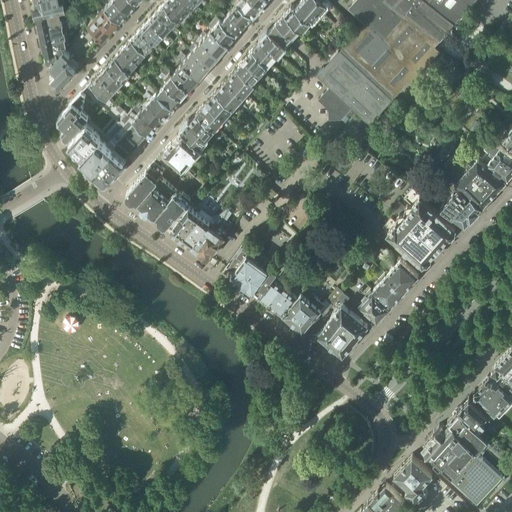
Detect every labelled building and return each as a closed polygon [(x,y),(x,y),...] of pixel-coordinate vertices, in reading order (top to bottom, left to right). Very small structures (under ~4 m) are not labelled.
[(35,4),(37,12),(63,7),(65,6),(63,0),(35,0),(36,4),(35,4)] [(128,9),(118,0),(109,0),(105,5),(120,18),(128,9)] [(118,0),(128,9),(136,0),(118,0)] [(183,18),(190,12),(176,0),(164,0),(164,1),(181,16),(183,18)] [(190,12),(196,6),(189,0),(176,0),(190,12)] [(233,6),(229,10),(244,24),(249,18),(252,15),(237,1),(235,0),(227,0),(233,6)] [(237,0),(237,1),(252,15),(256,10),(255,10),(259,6),(252,0),(250,3),(246,0),(237,0)] [(298,0),(295,4),(313,20),(321,11),(308,0),(298,0)] [(308,0),(321,11),(329,2),(327,0),(308,0)] [(355,0),(350,6),(366,21),(342,47),(339,50),(338,49),(323,66),(317,73),(329,85),(318,98),(328,108),(329,118),(342,117),(348,111),(349,112),(336,125),(339,128),(356,110),(364,118),(370,122),(409,79),(412,82),(439,49),(434,45),(440,38),(445,33),(453,23),(454,23),(474,0),(355,0)] [(172,25),(181,16),(164,1),(155,10),(172,25)] [(285,11),(301,25),(305,29),(313,20),(295,4),(295,3),(291,3),(291,4),(289,6),(285,10),(285,11)] [(211,11),(216,15),(219,18),(236,33),(236,32),(240,29),(239,28),(244,24),(229,10),(225,15),(215,6),(211,11)] [(37,12),(40,26),(63,21),(66,20),(65,20),(64,20),(63,15),(64,15),(63,7),(37,12)] [(104,7),(95,16),(110,30),(117,22),(117,21),(118,21),(116,18),(104,7)] [(165,34),(172,25),(155,10),(147,18),(165,34)] [(277,20),(292,33),(293,34),(301,25),(285,11),(280,16),(277,20)] [(211,26),(211,27),(227,42),(236,33),(219,18),(216,15),(208,24),(211,26)] [(110,30),(95,16),(86,25),(101,39),(102,38),(102,37),(103,37),(110,30)] [(157,42),(165,34),(147,18),(139,27),(157,42)] [(272,25),(269,29),(285,43),(285,42),(288,39),(292,33),(277,20),(276,20),(277,20),(275,22),(272,25)] [(41,32),(43,38),(63,34),(65,34),(63,21),(40,26),(41,32)] [(149,51),(157,42),(139,27),(134,33),(134,32),(132,34),(132,35),(131,35),(149,51)] [(203,31),(198,36),(218,53),(223,48),(223,47),(227,42),(211,27),(206,33),(203,31)] [(264,34),(260,38),(277,52),(285,43),(269,29),(269,28),(264,34)] [(47,61),(49,63),(63,48),(66,45),(64,44),(66,42),(64,41),(63,34),(43,38),(46,53),(47,61)] [(127,40),(123,44),(140,60),(149,51),(131,35),(127,40)] [(326,40),(331,45),(335,40),(330,35),(326,40)] [(197,43),(191,50),(208,64),(214,57),(218,53),(198,36),(194,41),(197,43)] [(258,41),(253,46),(269,61),(277,52),(260,38),(258,41)] [(486,67),(511,84),(511,53),(490,39),(475,60),(486,67)] [(137,67),(142,61),(140,60),(123,44),(118,50),(115,53),(132,68),(135,65),(137,67)] [(248,52),(245,56),(261,70),(269,61),(253,46),(248,52)] [(63,48),(49,63),(48,64),(53,70),(52,71),(54,73),(51,77),(52,81),(55,84),(60,85),(61,84),(60,84),(65,78),(70,74),(74,68),(75,68),(75,67),(78,64),(69,55),(70,54),(63,48)] [(178,58),(182,61),(198,76),(203,70),(208,64),(191,50),(186,56),(184,55),(185,54),(182,50),(177,55),(178,56),(178,57),(178,58)] [(440,58),(444,61),(448,64),(452,58),(443,52),(440,58)] [(134,69),(132,68),(115,53),(109,59),(107,61),(107,62),(125,79),(134,69)] [(242,59),(237,65),(253,79),(261,70),(245,56),(242,58),(242,59)] [(182,61),(172,72),(188,87),(194,80),(198,76),(182,61)] [(117,87),(125,79),(107,62),(99,70),(117,87)] [(162,79),(163,80),(180,96),(181,95),(188,87),(172,72),(164,64),(160,69),(163,71),(158,76),(162,79)] [(234,69),(226,77),(245,93),(255,80),(253,79),(237,65),(237,64),(236,65),(234,67),(234,68),(234,69)] [(109,96),(117,87),(99,70),(91,79),(91,80),(100,88),(109,96)] [(216,88),(234,104),(245,93),(226,77),(220,84),(219,84),(216,88)] [(91,80),(87,85),(96,93),(100,88),(91,80)] [(163,80),(156,89),(173,104),(175,102),(175,101),(176,101),(180,96),(163,80)] [(143,95),(148,99),(164,114),(165,113),(167,111),(167,110),(173,104),(156,89),(150,84),(145,89),(147,90),(143,95)] [(207,98),(206,99),(225,115),(234,104),(216,88),(215,90),(211,95),(210,95),(208,97),(207,98)] [(71,134),(79,125),(83,121),(88,115),(81,108),(83,106),(81,104),(85,100),(83,98),(86,95),(81,90),(63,111),(62,111),(60,113),(58,115),(58,116),(58,119),(59,119),(60,120),(59,120),(62,122),(65,125),(62,128),(62,129),(62,132),(63,133),(65,135),(66,135),(69,135),(70,135),(71,134)] [(135,104),(156,123),(157,122),(157,123),(160,120),(159,119),(164,114),(148,99),(145,103),(139,99),(135,104)] [(204,103),(197,110),(215,126),(225,115),(206,99),(205,100),(204,102),(204,103)] [(128,112),(137,121),(149,132),(149,131),(152,129),(152,128),(156,123),(135,104),(128,112)] [(89,164),(90,164),(93,167),(93,168),(132,126),(137,121),(128,112),(125,110),(120,116),(120,120),(117,120),(106,132),(106,136),(110,139),(106,143),(99,137),(100,136),(99,135),(82,155),(80,156),(81,157),(84,159),(84,160),(84,162),(87,165),(89,165),(89,164)] [(190,118),(190,119),(195,123),(196,122),(202,127),(201,129),(208,134),(215,126),(197,110),(192,116),(190,118)] [(269,121),(267,118),(259,126),(261,129),(269,121)] [(370,122),(364,118),(358,127),(366,134),(373,124),(370,122)] [(187,122),(182,127),(200,143),(208,134),(201,129),(202,127),(196,122),(195,123),(190,119),(189,119),(187,122)] [(81,154),(82,155),(99,135),(83,121),(79,125),(82,128),(74,137),(73,136),(73,137),(73,138),(70,141),(69,141),(68,142),(69,142),(69,143),(70,144),(73,147),(72,147),(72,149),(75,152),(77,152),(78,151),(81,154)] [(137,121),(132,126),(144,137),(149,132),(137,121)] [(511,121),(510,124),(510,128),(509,129),(500,121),(495,126),(495,129),(499,132),(495,137),(511,147),(511,121)] [(479,126),(485,131),(488,127),(481,123),(479,126)] [(132,126),(93,168),(92,169),(92,170),(93,170),(97,173),(97,174),(100,176),(103,179),(104,179),(108,179),(107,179),(112,173),(113,173),(118,167),(123,161),(123,162),(126,158),(144,137),(132,126)] [(182,127),(172,138),(194,157),(197,160),(207,149),(204,147),(200,143),(182,127)] [(487,149),(481,157),(507,176),(507,175),(508,176),(508,175),(511,169),(511,151),(491,137),(489,136),(488,136),(486,137),(484,139),(484,140),(484,142),(485,143),(486,144),(484,147),(487,149)] [(194,157),(172,138),(163,149),(174,159),(185,168),(194,157)] [(163,149),(156,157),(167,167),(174,159),(163,149)] [(473,193),(482,202),(507,176),(481,157),(477,154),(472,161),(469,159),(469,158),(458,149),(441,170),(452,179),(454,177),(473,193)] [(134,199),(136,201),(160,174),(162,172),(157,167),(152,162),(150,164),(146,169),(141,174),(141,173),(131,184),(132,185),(128,189),(126,191),(126,196),(130,199),(130,200),(134,199)] [(255,172),(262,178),(265,174),(258,168),(255,172)] [(156,214),(169,200),(168,198),(176,189),(160,174),(136,201),(141,205),(140,205),(147,211),(152,215),(155,215),(156,214)] [(440,204),(446,208),(465,222),(466,221),(466,220),(471,215),(477,208),(482,202),(473,193),(472,194),(445,177),(440,183),(451,194),(449,196),(444,191),(435,200),(441,204),(440,204)] [(313,186),(317,191),(322,188),(318,182),(313,186)] [(201,186),(193,195),(197,199),(205,190),(201,186)] [(412,252),(423,262),(423,261),(428,260),(430,257),(431,253),(435,248),(436,249),(440,244),(444,240),(443,239),(447,234),(452,234),(454,230),(455,226),(455,225),(445,216),(441,212),(441,211),(437,208),(432,204),(432,205),(412,187),(403,197),(411,204),(408,204),(404,208),(404,212),(403,213),(399,213),(396,217),(396,221),(391,216),(382,225),(387,230),(399,241),(403,245),(402,245),(407,250),(408,249),(412,253),(412,252)] [(166,224),(167,223),(186,202),(190,198),(183,191),(181,193),(176,189),(168,198),(169,200),(156,214),(158,216),(158,220),(163,224),(166,224)] [(170,229),(191,245),(202,230),(203,230),(214,214),(212,216),(202,210),(200,210),(198,214),(185,206),(187,203),(186,202),(167,223),(172,227),(171,229),(170,229)] [(202,230),(191,245),(206,256),(209,256),(217,245),(219,246),(224,239),(222,238),(224,235),(223,235),(227,231),(219,225),(222,221),(224,222),(231,212),(226,208),(216,216),(214,214),(203,230),(202,230)] [(347,218),(356,225),(360,218),(351,212),(347,218)] [(254,291),(255,289),(271,267),(274,263),(264,255),(260,261),(251,254),(260,242),(256,239),(247,251),(242,247),(227,267),(232,271),(231,273),(230,274),(231,274),(239,280),(239,281),(245,285),(245,284),(253,290),(254,291)] [(5,253),(0,257),(8,266),(12,262),(5,253)] [(401,257),(386,273),(404,289),(408,284),(411,281),(412,280),(418,274),(418,273),(401,257)] [(256,294),(266,302),(281,283),(286,277),(276,270),(280,270),(285,263),(284,262),(284,261),(280,258),(274,263),(271,267),(255,289),(258,292),(256,294)] [(372,288),(372,289),(390,305),(391,304),(390,304),(396,297),(396,298),(397,297),(397,296),(400,293),(400,294),(404,289),(386,273),(385,273),(372,288)] [(266,302),(280,313),(301,289),(297,286),(293,292),(281,283),(266,302)] [(302,330),(307,324),(317,313),(319,310),(323,313),(342,290),(337,285),(323,301),(304,285),(301,289),(280,313),(302,330)] [(390,305),(372,289),(371,288),(365,294),(367,296),(360,303),(377,318),(390,305)] [(343,291),(338,297),(345,303),(349,297),(343,291)] [(318,333),(327,340),(335,347),(343,353),(368,323),(341,303),(318,333)] [(317,313),(307,324),(309,327),(319,315),(317,313)] [(72,329),(75,328),(76,326),(77,324),(78,321),(77,319),(76,317),(74,315),(72,314),(69,314),(67,315),(65,316),(63,318),(62,321),(63,323),(64,326),(65,328),(68,329),(70,329),(72,329)] [(491,371),(490,372),(511,393),(511,345),(495,364),(496,365),(491,370),(491,371)] [(511,401),(511,393),(490,372),(489,373),(489,372),(482,380),(483,381),(476,388),(475,388),(475,392),(476,392),(477,393),(476,394),(494,412),(502,403),(506,407),(511,401)] [(459,406),(458,407),(483,431),(484,430),(494,419),(487,413),(469,396),(463,401),(461,403),(459,406)] [(488,435),(483,431),(458,407),(453,411),(453,412),(448,418),(450,420),(483,451),(490,443),(485,438),(488,435)] [(507,474),(483,451),(450,420),(445,425),(443,424),(442,423),(439,423),(433,430),(433,434),(423,445),(425,446),(423,448),(423,451),(426,453),(429,453),(431,452),(437,457),(433,461),(477,501),(501,475),(504,477),(507,474)] [(414,497),(417,499),(419,497),(420,497),(425,492),(425,491),(427,488),(421,483),(433,471),(412,452),(405,460),(401,464),(401,465),(394,472),(408,486),(405,489),(414,497)] [(369,499),(383,511),(391,511),(392,511),(399,511),(402,509),(402,508),(403,508),(403,507),(402,507),(402,506),(399,504),(404,499),(401,496),(386,481),(380,487),(378,486),(373,492),(374,493),(369,499)] [(383,511),(369,499),(362,507),(367,511),(383,511)]
